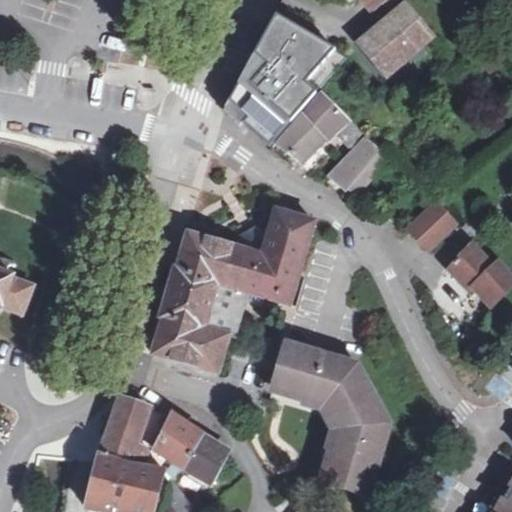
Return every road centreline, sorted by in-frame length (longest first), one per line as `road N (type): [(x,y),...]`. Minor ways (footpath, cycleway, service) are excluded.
road 1 (residential): [(190,136),(242,155),(360,238),(446,395),(485,440)]
road 2 (residential): [(95,399),(123,364),(190,136)]
road 3 (residential): [(0,112),(190,136)]
road 4 (residential): [(1,511),(16,456),(95,399)]
road 5 (residential): [(190,136),(230,0)]
